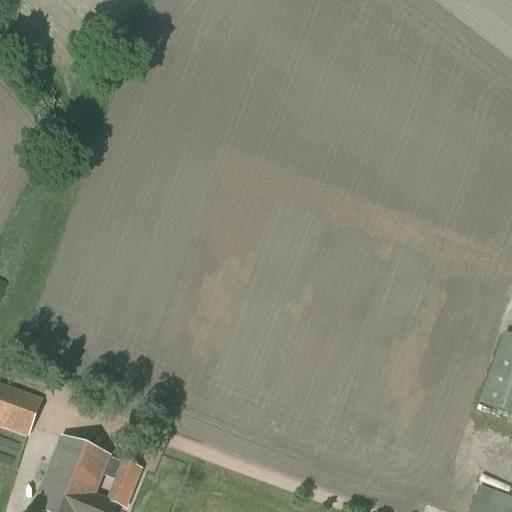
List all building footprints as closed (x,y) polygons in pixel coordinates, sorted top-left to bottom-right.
[(137,378),(199,401),(272,199),(209,176),(137,378)] [(256,422),(317,445),(390,243),(329,219),(256,422)] [(511,286),(451,264),(378,467),(440,490),(511,290),(511,286)] [(401,345),(405,333),(385,326),(381,337),(401,345)] [(478,404),(511,415),(511,337),(503,334),(478,404)] [(401,351),(375,342),(348,414),(376,423),(401,351)] [(42,401),(0,385),(0,428),(28,439),(42,401)] [(141,471),(122,464),(107,501),(95,496),(110,459),(61,440),(34,509),(41,511),(113,511),(115,507),(125,511),(141,471)] [(508,495),(501,511),(511,511),(511,483),(511,484),(493,478),(489,489),(508,495)]
